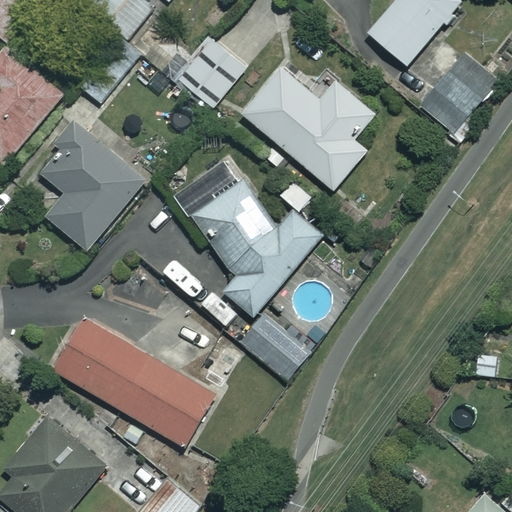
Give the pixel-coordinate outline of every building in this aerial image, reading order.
[(41,3),(36,0),(0,0),(0,32),(12,42),(41,3)] [(154,8),(145,0),(97,0),(91,7),(126,39),(154,8)] [(463,0),(398,0),(371,30),(407,63),(463,0)] [(178,51),(160,35),(144,53),(163,69),(178,51)] [(248,66),(211,35),(178,75),(215,106),(248,66)] [(138,57),(118,39),(80,83),(101,101),(138,57)] [(64,91),(7,44),(0,51),(0,158),(6,163),(64,91)] [(471,111),(482,99),(484,101),(502,80),(468,52),(423,105),(459,136),(476,115),(471,111)] [(322,99),(282,66),(244,112),(335,188),(367,149),(354,138),(375,112),(337,80),(322,99)] [(145,178),(77,121),(52,152),(59,157),(47,174),(66,190),(47,214),(88,247),(145,178)] [(326,233),(293,204),(277,222),(227,157),(177,196),(235,270),(222,285),(255,314),(326,233)] [(311,351),(265,312),(241,339),(287,378),(311,351)] [(216,392),(85,317),(55,369),(186,444),(216,392)] [(66,511),(108,462),(51,413),(7,466),(17,474),(0,493),(22,511),(66,511)] [(195,511),(203,501),(167,476),(142,511),(195,511)] [(508,511),(483,492),(466,511),(508,511)]
